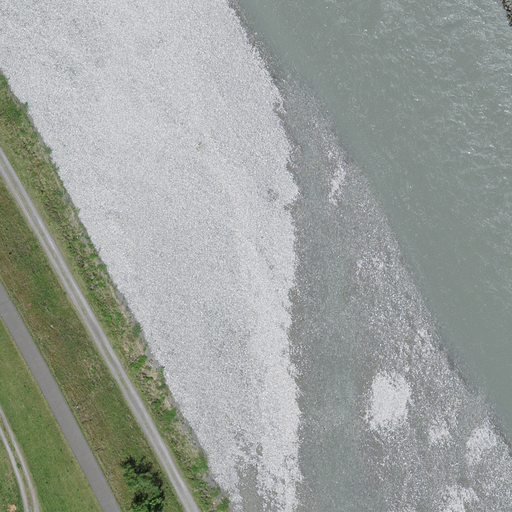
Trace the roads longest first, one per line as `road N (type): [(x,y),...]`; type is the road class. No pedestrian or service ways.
road 1 (track): [(0,169),(189,511)]
road 2 (track): [(0,284),(118,511)]
